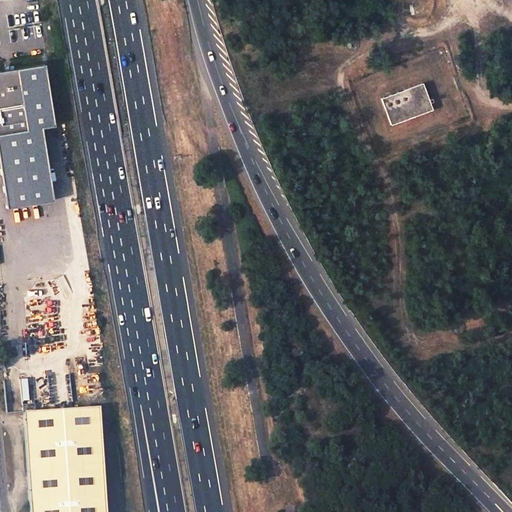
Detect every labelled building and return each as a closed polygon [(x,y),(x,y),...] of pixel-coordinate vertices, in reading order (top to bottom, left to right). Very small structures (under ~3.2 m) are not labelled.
[(348,51),(351,52),(352,52),(355,50),(357,49),(358,46),(359,43),(357,40),(356,38),(354,37),(350,37),(348,37),(346,39),(345,41),(344,44),(344,47),(346,49),(348,51)] [(0,187),(4,210),(51,202),(38,129),(50,127),(40,65),(0,71),(0,187)] [(426,98),(421,82),(380,98),(389,124),(430,109),(428,103),(431,102),(430,97),(426,98)] [(450,325),(449,329),(449,330),(450,332),(452,335),(454,336),(458,336),(460,336),(463,333),(464,331),(464,328),(464,326),(462,324),(459,322),(457,321),(454,322),(452,324),(450,325)] [(27,496),(28,511),(103,511),(94,395),(20,401),(27,496)]
